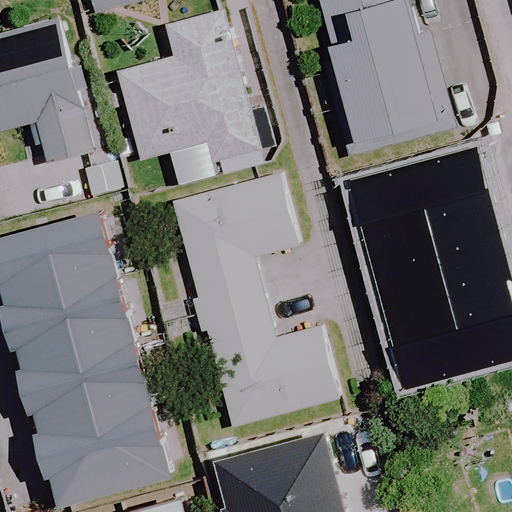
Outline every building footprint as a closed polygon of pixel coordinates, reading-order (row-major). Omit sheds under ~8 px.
[(150,0),(86,0),(91,16),(150,0)] [(447,114),(408,0),(320,0),(335,45),(326,48),(358,144),(447,114)] [(231,55),(221,13),(170,25),(178,59),(122,72),(142,160),(210,144),(214,162),(262,151),(240,53),(231,55)] [(0,170),(0,226),(122,194),(108,141),(90,146),(58,23),(0,37),(0,132),(36,123),(45,158),(0,170)] [(302,245),(283,175),(172,204),(230,428),(343,399),(324,326),(275,339),(254,257),(302,245)] [(172,384),(141,271),(95,284),(99,295),(39,312),(66,411),(77,408),(95,473),(149,458),(144,440),(175,431),(163,387),(172,384)] [(255,511),(261,510),(246,466),(208,480),(218,511),(255,511)]
